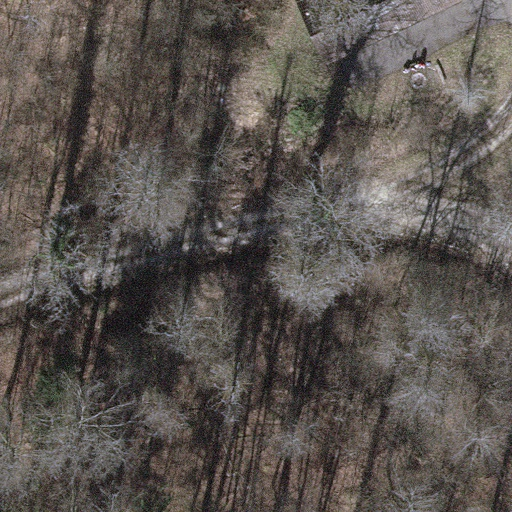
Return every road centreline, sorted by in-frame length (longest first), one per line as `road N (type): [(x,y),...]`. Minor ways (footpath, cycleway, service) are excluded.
road 1 (track): [(0,300),(386,190),(511,74)]
road 2 (track): [(386,190),(511,217)]
